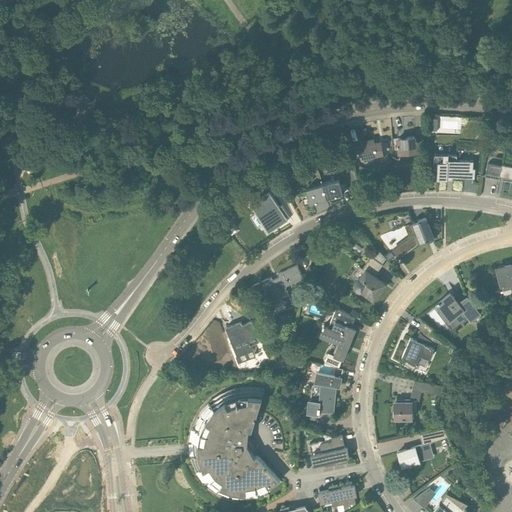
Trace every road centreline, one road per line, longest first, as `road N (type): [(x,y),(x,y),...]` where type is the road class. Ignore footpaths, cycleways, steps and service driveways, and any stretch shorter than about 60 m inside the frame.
road 1 (secondary): [(511,110),(452,102),(372,107),(287,135),(211,188),(95,340)]
road 2 (residential): [(511,211),(408,200),(312,227),(253,262),(162,357)]
road 3 (residential): [(372,465),(365,375),(383,325),(422,275),(451,255),(511,234)]
road 4 (residential): [(372,465),(298,480),(261,443)]
